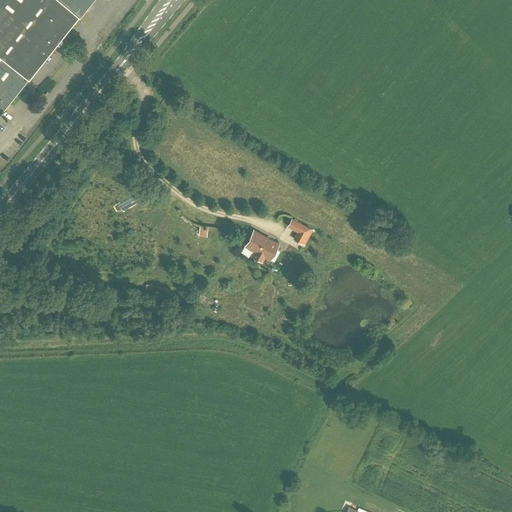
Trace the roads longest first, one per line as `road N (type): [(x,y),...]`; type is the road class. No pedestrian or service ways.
road 1 (track): [(118,67),(146,99),(134,144),(151,172),(189,203),(255,220),(288,239)]
road 2 (secondary): [(0,212),(174,0)]
